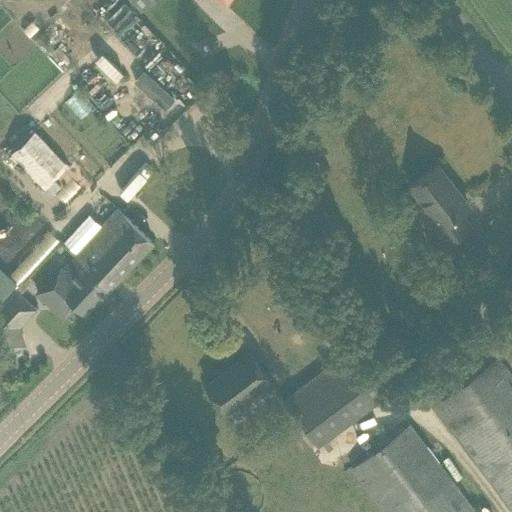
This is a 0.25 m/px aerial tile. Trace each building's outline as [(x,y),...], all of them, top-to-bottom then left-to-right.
[(131,0),(141,10),(151,0),(131,0)] [(168,83),(183,65),(172,56),(157,74),(168,83)] [(212,90),(226,95),(232,75),(218,70),(212,90)] [(40,189),(66,166),(29,125),(3,148),(40,189)] [(432,215),(428,219),(447,243),(469,226),(458,213),(468,205),(436,165),(409,186),(432,215)] [(117,209),(74,255),(110,288),(153,242),(117,209)] [(83,313),(107,288),(109,289),(110,288),(74,255),(38,294),(56,310),(63,317),(74,305),(83,313)] [(500,299),(511,290),(511,273),(479,296),(490,311),(503,302),(500,299)] [(0,303),(0,352),(18,346),(12,329),(16,327),(34,309),(13,289),(0,303)] [(282,400),(318,446),(385,395),(351,349),(282,400)] [(205,385),(226,413),(242,401),(250,394),(254,399),(273,385),(261,369),(249,353),(205,385)] [(511,378),(496,357),(434,404),(511,507),(511,378)] [(475,511),(465,498),(408,423),(351,466),(385,511),(475,511)]
